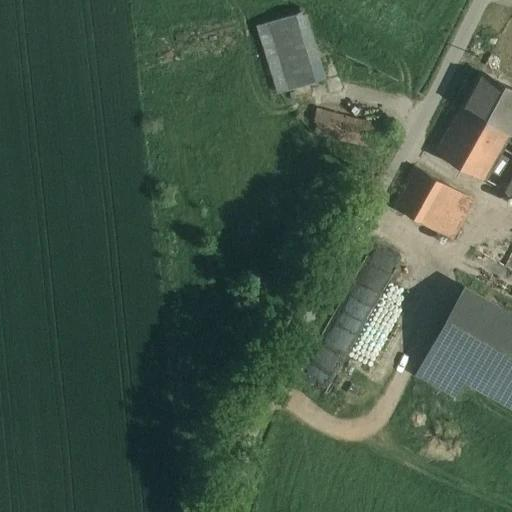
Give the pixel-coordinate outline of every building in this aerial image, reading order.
[(334,79),(311,9),(301,12),(307,33),(311,31),(328,81),(334,79)] [(301,12),(288,17),(295,37),(307,33),(301,12)] [(288,17),(263,25),(286,94),(307,88),(290,38),(295,37),(288,17)] [(295,37),(290,38),(307,88),(328,81),(311,31),(307,33),(295,37)] [(495,80),(481,72),(438,151),(437,153),(486,180),(511,133),(511,132),(511,88),(495,80)] [(397,115),(321,105),(318,131),(351,135),(394,141),(397,115)] [(511,133),(486,180),(507,191),(511,182),(511,133)] [(416,167),(395,206),(435,227),(456,189),(416,167)] [(511,316),(462,289),(415,373),(455,395),(465,379),(511,404),(511,316)]
